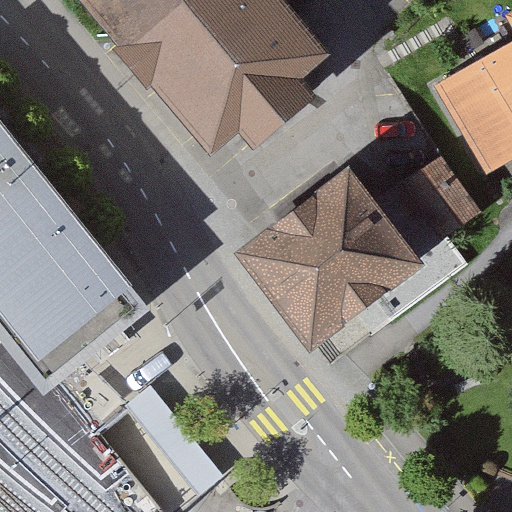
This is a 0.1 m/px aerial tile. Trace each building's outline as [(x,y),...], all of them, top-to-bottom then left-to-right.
[(72,0),(203,158),(233,133),(247,150),(308,100),(293,82),(318,61),(318,60),(267,0),(72,0)] [(511,42),(439,89),(492,171),(511,159),(511,42)] [(0,356),(33,397),(141,311),(0,137),(0,356)] [(444,156),(396,188),(438,249),(486,216),(444,156)] [(350,170),(237,253),(309,350),(422,267),(350,170)]
